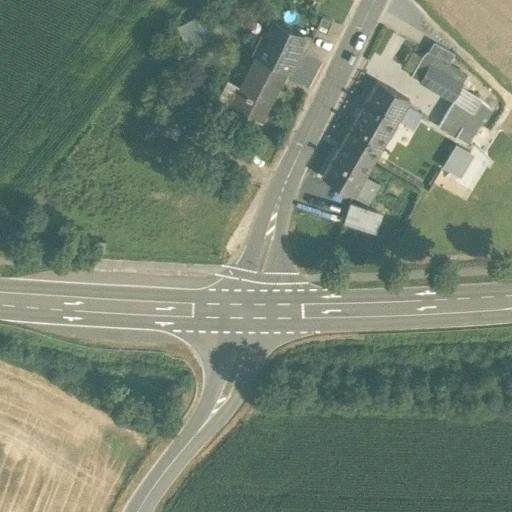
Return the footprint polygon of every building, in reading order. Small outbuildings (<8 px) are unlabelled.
[(206,14),(177,30),(180,34),(164,42),(173,60),(218,38),(222,35),(218,26),(230,20),(223,6),(206,14)] [(332,20),(321,16),(316,29),(326,33),(332,20)] [(303,35),(271,20),(269,24),(267,23),(262,34),(264,35),(254,55),(255,55),(286,70),(287,70),(303,35)] [(452,53),(434,43),(428,53),(446,64),(452,53)] [(428,53),(426,52),(413,74),(420,79),(428,64),(461,84),(462,84),(466,75),(446,64),(428,53)] [(286,70),(255,55),(238,89),(230,85),(222,102),(230,106),(261,121),(286,70)] [(461,84),(428,64),(420,79),(419,80),(452,99),(453,98),(460,86),(461,84)] [(376,81),(340,144),(372,162),(408,100),(376,81)] [(478,98),(460,86),(453,98),(470,110),(478,98)] [(467,117),(455,136),(466,143),(488,107),(478,98),(470,110),(467,117)] [(467,117),(449,106),(437,125),(455,136),(467,117)] [(179,129),(159,121),(155,132),(176,140),(179,129)] [(372,162),(340,144),(321,176),(353,194),(365,175),(372,162)] [(470,153),(455,144),(442,166),(456,175),(470,153)] [(365,175),(353,194),(368,203),(379,183),(365,175)] [(381,214),(349,204),(343,221),(376,231),(381,214)]
